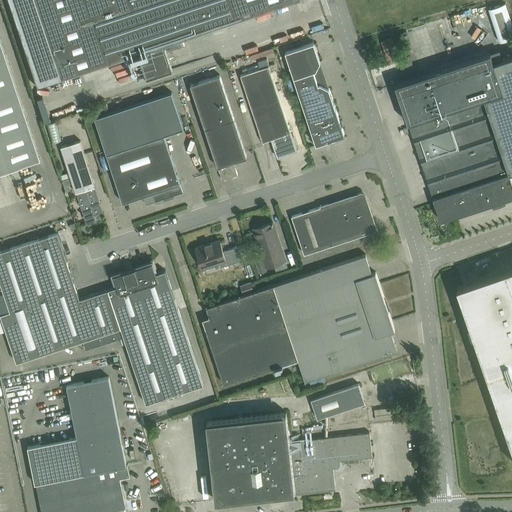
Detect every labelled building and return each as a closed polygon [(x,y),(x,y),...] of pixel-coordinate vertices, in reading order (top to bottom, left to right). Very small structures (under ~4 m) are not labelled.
[(7,0),(36,86),(60,78),(136,53),(145,78),(170,70),(162,44),(294,0),(7,0)] [(0,170),(39,157),(10,72),(0,42),(0,170)] [(314,42),(285,51),(316,144),(344,135),(329,88),(320,83),(318,84),(314,70),(316,70),(320,61),(314,42)] [(490,52),(395,84),(398,93),(408,122),(433,198),(441,220),(491,204),(492,206),(505,202),(504,199),(511,196),(511,180),(509,172),(511,171),(511,55),(503,59),(493,62),(490,52)] [(248,72),(240,75),(263,145),(272,142),(277,157),(297,150),(268,65),(260,68),(258,64),(247,68),(248,72)] [(233,161),(247,157),(220,74),(190,84),(218,166),(222,179),(237,174),(233,161)] [(180,183),(164,135),(183,128),(171,92),(95,116),(123,202),(143,195),(146,203),(183,191),(180,183)] [(80,140),(61,146),(76,192),(83,214),(82,214),(83,215),(84,215),(86,224),(96,221),(94,214),(103,211),(95,186),(80,140)] [(68,177),(62,179),(65,189),(66,190),(66,191),(67,191),(68,190),(69,190),(70,189),(70,188),(68,184),(70,183),(68,177)] [(304,254),(377,229),(377,228),(376,228),(365,195),(361,193),(321,206),(321,205),(320,205),(320,206),(291,216),(304,254)] [(273,222),(253,228),(266,266),(285,260),(273,222)] [(79,229),(75,231),(79,242),(83,240),(79,229)] [(152,261),(113,274),(117,286),(80,298),(58,232),(0,250),(0,280),(10,310),(0,313),(16,362),(83,340),(86,349),(124,337),(146,403),(203,384),(165,270),(156,273),(152,261)] [(223,251),(219,239),(211,242),(211,243),(206,245),(205,244),(196,247),(201,265),(210,262),(212,266),(220,263),(221,266),(243,259),(238,246),(223,251)] [(206,307),(212,326),(206,328),(205,324),(204,324),(224,383),(298,359),(305,380),(397,350),(391,331),(395,329),(388,310),(387,310),(384,301),(385,301),(385,300),(376,272),(372,273),(365,254),(206,307)] [(262,259),(255,261),(259,273),(266,270),(262,259)] [(511,267),(462,285),(457,286),(511,446),(511,267)] [(78,436),(28,447),(35,483),(37,483),(43,511),(94,511),(124,506),(118,477),(128,475),(109,376),(67,384),(78,436)] [(359,383),(311,399),(317,418),(365,402),(359,383)] [(370,432),(312,438),(289,441),(286,412),(207,421),(216,500),(295,491),(295,492),(335,488),(333,467),(337,467),(337,465),(338,463),(340,463),(339,459),(372,456),(370,432)]
